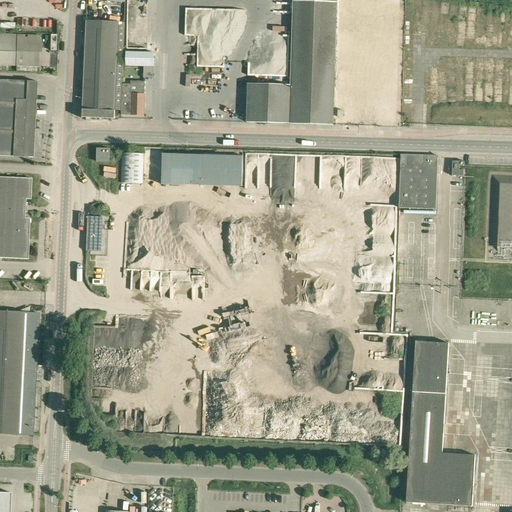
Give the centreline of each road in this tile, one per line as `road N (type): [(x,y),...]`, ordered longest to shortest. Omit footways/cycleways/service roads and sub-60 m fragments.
road 1 (tertiary): [(511,146),(71,134)]
road 2 (unclassified): [(367,511),(358,490),(338,478),(118,466),(54,447)]
road 3 (tertiary): [(54,447),(71,134)]
road 4 (unclassified): [(71,134),(77,0)]
